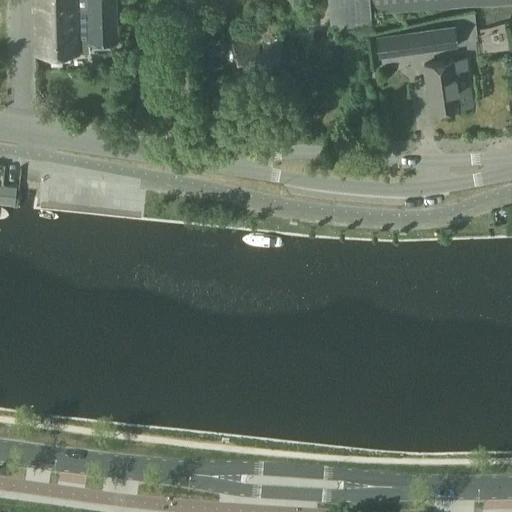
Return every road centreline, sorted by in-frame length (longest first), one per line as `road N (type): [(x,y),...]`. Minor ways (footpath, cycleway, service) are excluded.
road 1 (tertiary): [(0,129),(276,169),(511,169)]
road 2 (secondary): [(0,452),(291,484),(511,486)]
